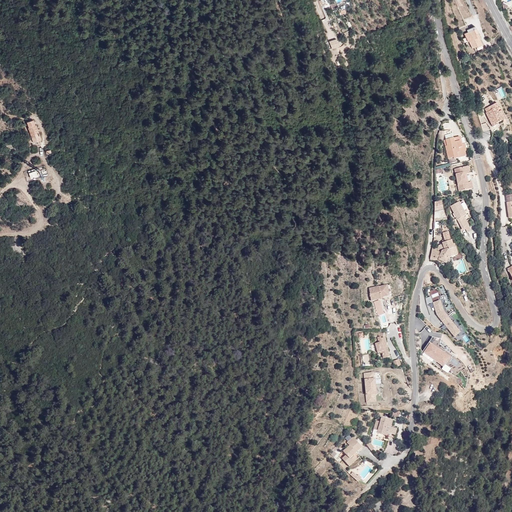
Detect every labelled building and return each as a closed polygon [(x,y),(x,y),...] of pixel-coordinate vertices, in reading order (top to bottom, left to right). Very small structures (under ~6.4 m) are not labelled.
[(463,32),(465,34),(473,30),(475,34),(478,33),(475,26),(463,32)] [(473,30),(465,34),(468,41),(469,41),(472,48),(476,46),(476,47),(482,44),(478,36),(479,36),(478,33),(475,34),(473,30)] [(339,46),(336,39),(329,42),(332,49),(339,46)] [(502,89),(496,92),(500,99),(506,96),(502,89)] [(495,124),(503,120),(497,108),(499,107),(500,107),(498,103),(485,109),(486,113),(493,127),(496,125),(495,124)] [(447,146),(445,147),(448,159),(453,158),(453,160),(466,156),(465,152),(466,151),(464,144),(462,145),(462,142),(460,137),(453,138),(452,131),(446,133),(448,140),(445,140),(447,146)] [(467,174),(465,167),(454,170),(459,192),(473,189),(471,182),(466,183),(465,177),(464,175),(467,174)] [(441,201),(435,203),(435,212),(443,210),(441,201)] [(459,203),(459,202),(450,206),(462,229),(464,228),(466,232),(470,230),(463,216),(466,215),(463,211),(467,209),(463,201),(459,203)] [(435,259),(445,263),(447,258),(456,255),(453,244),(451,245),(450,241),(442,243),(443,248),(440,249),(439,252),(431,248),(429,259),(435,261),(435,259)] [(390,285),(368,288),(370,301),(392,297),(390,285)] [(434,303),(437,313),(439,316),(439,317),(447,326),(449,329),(455,337),(457,335),(459,333),(461,337),(466,334),(466,333),(463,326),(462,325),(460,326),(457,327),(454,323),(449,317),(444,311),(444,310),(443,307),(446,306),(447,306),(447,304),(446,304),(444,297),(444,296),(439,297),(441,301),(436,303),(436,302),(434,303)] [(444,311),(449,317),(451,315),(450,313),(449,314),(448,313),(446,306),(443,307),(444,310),(444,311)] [(451,315),(449,317),(454,323),(457,327),(460,326),(451,315)] [(380,352),(381,353),(382,353),(383,358),(389,357),(388,351),(386,351),(385,347),(387,347),(384,338),(381,339),(381,337),(377,338),(378,342),(378,343),(375,344),(377,353),(380,352)] [(441,339),(433,337),(432,339),(431,344),(432,345),(430,348),(428,346),(424,352),(442,367),(447,362),(448,363),(453,357),(450,355),(449,356),(439,347),(441,339)] [(431,344),(432,339),(422,351),(424,352),(428,346),(430,348),(432,345),(431,344)] [(449,356),(450,355),(440,346),(442,339),(441,339),(439,347),(449,356)] [(399,359),(393,361),(395,367),(401,365),(399,359)] [(365,389),(365,391),(366,403),(375,402),(374,394),(375,394),(374,379),(373,379),(370,379),(369,373),(365,374),(365,389)] [(377,431),(377,433),(393,438),(396,429),(389,428),(391,421),(381,418),(380,422),(376,421),(373,429),(377,431)] [(348,446),(341,452),(344,455),(340,458),(346,466),(351,463),(349,460),(352,457),(355,455),(353,453),(360,448),(351,438),(345,443),(348,446)] [(352,471),(349,474),(357,480),(360,477),(357,474),(356,475),(352,471)] [(377,508),(374,509),(374,511),(377,511),(380,511),(379,509),(383,508),(380,501),(375,503),(377,508)]
